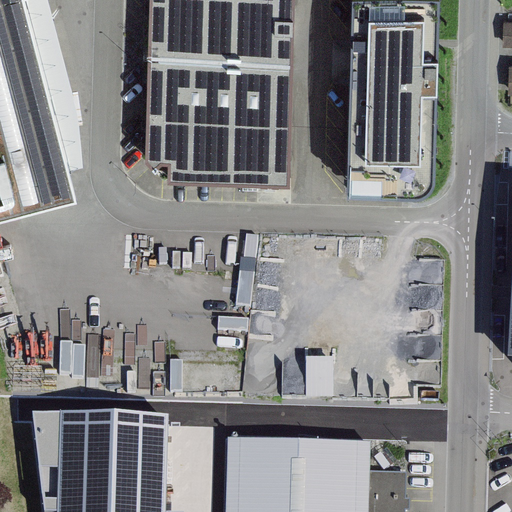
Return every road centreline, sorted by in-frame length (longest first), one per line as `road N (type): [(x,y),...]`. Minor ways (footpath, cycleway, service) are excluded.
road 1 (residential): [(460,223),(130,209),(107,180),(110,0)]
road 2 (tertiary): [(460,223),(468,250),(465,412)]
road 3 (tertiary): [(475,0),(472,131)]
